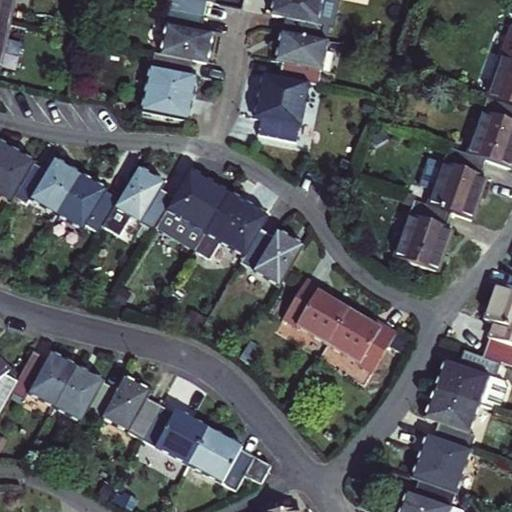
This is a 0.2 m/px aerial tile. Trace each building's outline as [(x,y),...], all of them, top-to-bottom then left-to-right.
[(16,0),(0,0),(0,22),(12,25),(16,0)] [(168,10),(204,17),(206,3),(216,5),(216,0),(154,0),(153,7),(168,10)] [(277,0),(274,17),(288,19),(285,33),(325,41),(328,26),(333,27),(338,0),(277,0)] [(204,17),(168,10),(164,26),(169,27),(165,55),(196,61),(209,64),(215,36),(201,33),(204,17)] [(12,25),(0,22),(0,69),(3,70),(12,25)] [(321,87),(330,41),(325,41),(285,33),(279,63),(284,64),(281,79),(309,84),(321,87)] [(511,107),(511,36),(490,99),(511,107)] [(165,55),(157,54),(145,113),(190,121),(198,79),(192,78),(196,61),(165,55)] [(298,143),(309,84),(281,79),(266,76),(257,120),(263,122),(261,136),(298,143)] [(487,162),(511,171),(511,170),(511,107),(490,99),(470,156),(487,162)] [(0,196),(14,205),(17,199),(37,166),(0,143),(0,196)] [(482,176),(487,162),(470,156),(451,149),(430,207),(452,215),(472,222),(488,178),(482,176)] [(50,173),(37,166),(17,199),(30,206),(33,201),(58,216),(82,176),(57,162),(50,173)] [(140,171),(122,201),(117,209),(157,232),(159,228),(176,200),(162,191),(166,186),(140,171)] [(192,172),(176,200),(159,228),(197,251),(231,195),(192,172)] [(122,201),(82,176),(58,216),(85,232),(88,225),(102,234),(117,209),(122,201)] [(231,195),(197,251),(210,259),(220,242),(247,257),(263,231),(271,218),(231,195)] [(447,229),(452,215),(430,207),(417,203),(397,259),(439,274),(453,231),(447,229)] [(277,239),(263,231),(247,257),(243,265),(282,287),(305,249),(281,233),(277,239)] [(310,282),(286,321),(331,348),(351,314),(327,299),(330,295),(310,282)] [(511,289),(501,286),(488,322),(497,325),(493,339),(511,345),(511,289)] [(374,328),(351,314),(331,348),(375,374),(398,336),(377,323),(374,328)] [(249,345),(247,350),(257,356),(260,351),(249,345)] [(247,350),(240,361),(251,366),(257,356),(247,350)] [(448,363),(438,393),(482,408),(500,414),(509,390),(506,383),(498,380),(503,365),(464,352),(459,367),(448,363)] [(58,410),(80,370),(54,356),(47,368),(32,359),(13,393),(28,401),(31,395),(58,410)] [(0,384),(12,373),(0,361),(0,384)] [(104,420),(120,391),(80,370),(58,410),(83,423),(86,418),(101,426),(104,420)] [(143,441),(161,407),(149,400),(152,394),(126,380),(120,391),(104,420),(143,441)] [(440,423),(434,439),(472,452),(478,436),(472,434),(482,408),(438,393),(429,420),(440,423)] [(191,467),(210,431),(177,413),(176,416),(161,407),(143,441),(191,467)] [(191,467),(238,493),(247,477),(256,460),(244,453),(245,450),(210,431),(191,467)] [(457,496),(472,452),(434,439),(429,437),(414,481),(419,483),(457,496)] [(273,468),(256,460),(247,477),(263,486),(273,468)] [(457,511),(453,510),(457,496),(419,483),(415,497),(409,495),(403,511),(457,511)]
